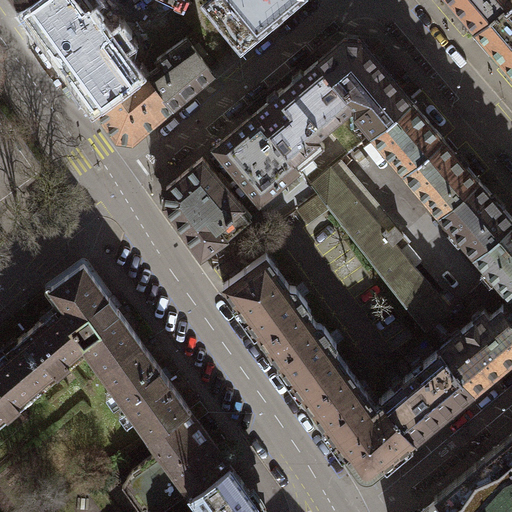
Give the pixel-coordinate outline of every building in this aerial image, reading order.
[(35,0),(25,8),(33,19),(41,31),(95,104),(131,78),(139,72),(87,0),(35,0)] [(297,0),(206,0),(204,2),(242,47),(297,0)] [(511,0),(451,0),(475,28),(504,3),(507,6),(511,1),(511,0)] [(504,3),(475,28),(511,70),(511,1),(507,6),(504,3)] [(211,72),(212,70),(187,36),(157,58),(161,64),(149,73),(172,105),(211,72)] [(318,61),(350,99),(351,101),(358,104),(359,106),(357,112),(373,131),(411,99),(361,39),(346,38),(318,61)] [(350,99),(318,61),(257,112),(299,166),(324,144),(317,135),(351,106),(351,101),(350,99)] [(132,139),(172,105),(149,73),(135,83),(131,78),(95,104),(118,136),(132,139)] [(411,99),(373,131),(372,132),(404,169),(443,136),(411,99)] [(299,166),(257,112),(216,146),(260,198),(299,166)] [(443,136),(404,169),(410,176),(440,211),(479,178),(449,144),(443,136)] [(253,216),(203,157),(167,187),(165,202),(202,254),(224,238),(225,239),(253,216)] [(332,167),(312,183),(373,260),(394,241),(395,242),(404,234),(396,224),(389,230),(387,227),(384,230),(332,167)] [(511,216),(479,178),(440,211),(475,252),(511,221),(511,216)] [(319,193),(298,208),(309,223),(330,208),(319,193)] [(511,221),(475,252),(510,293),(511,291),(511,221)] [(394,241),(373,260),(426,328),(451,308),(395,242),(394,241)] [(270,348),(313,317),(305,306),(308,303),(296,286),(290,285),(267,253),(224,284),(237,301),(233,304),(243,319),(247,316),(270,348)] [(89,346),(86,349),(100,369),(141,340),(84,261),(49,286),(61,302),(56,307),(89,346)] [(440,348),(473,390),(511,357),(511,314),(507,309),(508,308),(504,304),(497,309),(490,315),(486,309),(440,348)] [(56,307),(6,349),(39,388),(86,349),(89,346),(56,307)] [(316,411),(359,380),(336,349),(337,343),(325,326),(321,329),(313,317),(270,348),(293,379),(289,382),(300,396),(304,394),(316,411)] [(189,407),(141,340),(100,369),(149,436),(189,407)] [(473,390),(440,348),(380,397),(383,399),(415,438),(473,390)] [(0,421),(39,388),(6,349),(0,353),(0,421)] [(359,380),(316,411),(326,425),(322,428),(333,443),(337,440),(358,470),(361,472),(364,474),(368,474),(372,473),(375,472),(384,464),(387,468),(399,458),(396,454),(415,438),(383,399),(376,404),(359,380)] [(141,511),(150,511),(162,509),(188,491),(190,494),(231,464),(189,407),(149,436),(159,450),(132,469),(122,485),(141,511)] [(511,511),(511,433),(436,497),(436,499),(446,511),(511,511)] [(255,498),(231,464),(190,494),(202,509),(203,509),(205,508),(208,511),(262,511),(260,505),(255,498)] [(446,511),(436,499),(419,511),(446,511)]
